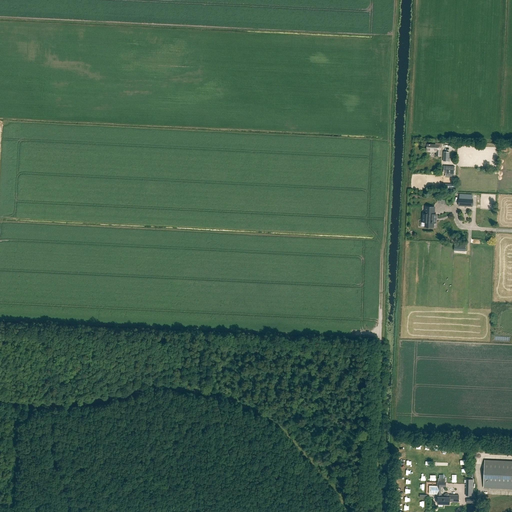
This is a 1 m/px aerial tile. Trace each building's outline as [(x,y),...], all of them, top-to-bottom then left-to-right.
[(441,156),(441,147),(435,146),(435,145),(427,144),(427,151),(437,152),(436,156),(441,156)] [(444,173),(445,173),(454,174),(455,166),(444,166),(444,173)] [(472,207),(473,198),(459,198),(458,206),(472,207)] [(433,214),(434,207),(426,207),(425,214),(423,214),(423,222),(425,222),(425,227),(433,227),(433,222),(436,222),(436,214),(433,214)] [(511,488),(511,461),(485,460),(484,487),(511,488)] [(446,487),(446,483),(438,483),(437,486),(430,486),(429,494),(437,494),(437,497),(438,497),(438,504),(450,504),(450,502),(459,502),(459,495),(449,495),(448,494),(446,494),(445,495),(445,497),(441,497),(441,487),(446,487)]
